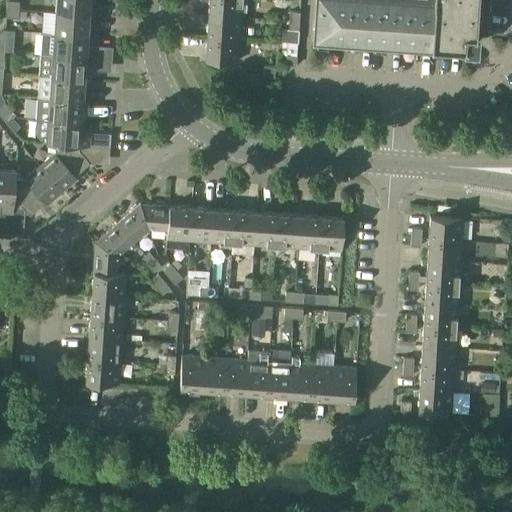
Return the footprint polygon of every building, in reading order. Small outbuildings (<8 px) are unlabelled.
[(6,0),(6,8),(18,8),(19,1),(11,0),(6,0)] [(89,0),(56,0),(56,11),(89,13),(89,0)] [(242,0),(209,0),(209,14),(241,16),(242,0)] [(327,44),(327,40),(385,44),(432,47),(432,42),(435,42),(443,43),(445,43),(446,43),(447,43),(448,43),(449,43),(450,43),(451,43),(452,43),(453,43),(454,42),(455,42),(456,42),(457,41),(458,41),(459,41),(460,40),(461,40),(462,39),(463,38),(464,38),(465,37),(466,37),(466,36),(467,36),(468,35),(468,34),(469,33),(470,32),(471,31),(471,30),(472,30),(472,29),(473,28),(473,27),(473,26),(474,25),(474,24),(475,23),(475,22),(475,21),(475,20),(475,19),(475,18),(476,17),(476,10),(476,9),(476,0),(317,0),(315,34),(314,43),(327,44)] [(18,8),(6,8),(6,16),(18,17),(18,8)] [(290,19),(299,20),(300,11),(290,10),(290,19)] [(89,13),(56,11),(54,33),(87,35),(89,13)] [(241,16),(209,14),(207,35),(240,37),(241,16)] [(299,20),(290,19),(289,28),(299,29),(299,20)] [(43,32),(41,53),(53,54),(86,56),(87,35),(54,33),(43,32)] [(206,58),(238,60),(240,37),(207,35),(206,58)] [(41,53),(39,75),(84,78),(86,56),(53,54),(41,53)] [(297,55),(287,54),(287,63),(296,64),(297,55)] [(275,65),(264,64),(263,75),(274,76),(275,69),(275,65)] [(84,78),(39,75),(38,96),(83,99),(84,78)] [(83,99),(38,96),(36,118),(81,121),(83,99)] [(5,101),(0,105),(0,113),(1,115),(10,107),(5,101)] [(7,121),(13,116),(16,114),(10,107),(1,115),(6,121),(7,122),(7,121)] [(43,141),(56,142),(56,141),(80,143),(80,144),(101,145),(102,135),(81,133),(81,121),(36,118),(35,132),(43,141)] [(40,166),(62,190),(77,177),(75,175),(90,162),(79,149),(80,144),(80,143),(56,141),(56,142),(55,152),(40,166)] [(62,190),(40,166),(25,180),(15,180),(14,180),(12,201),(13,201),(19,202),(30,214),(45,201),(46,203),(62,190)] [(14,180),(15,180),(16,168),(0,167),(0,200),(3,201),(2,210),(13,211),(13,201),(12,201),(14,180)] [(118,222),(134,240),(148,228),(140,203),(118,222)] [(170,205),(140,203),(148,228),(167,229),(168,229),(170,205)] [(168,229),(167,229),(167,237),(189,239),(192,206),(170,205),(168,229)] [(192,206),(189,239),(211,240),(213,208),(192,206)] [(232,242),(235,209),(213,208),(211,240),(232,242)] [(235,209),(232,242),(254,243),(256,211),(235,209)] [(256,211),(254,243),(275,245),(278,212),(256,211)] [(297,247),(299,214),(278,212),(275,245),(297,247)] [(299,214),(297,247),(319,248),(321,215),(299,214)] [(463,217),(430,214),(429,237),(462,239),(463,217)] [(341,250),(344,217),(321,215),(319,248),(341,250)] [(134,240),(118,222),(95,241),(119,253),(134,240)] [(411,236),(421,236),(421,228),(412,227),(411,236)] [(421,236),(411,236),(411,245),(420,246),(421,236)] [(427,259),(460,261),(462,239),(429,237),(427,259)] [(118,272),(119,253),(95,241),(93,271),(118,273),(118,272)] [(149,251),(142,257),(148,264),(155,257),(149,251)] [(154,271),(161,264),(155,257),(148,264),(154,271)] [(460,261),(427,259),(426,280),(459,282),(460,261)] [(182,277),(171,263),(164,268),(163,269),(175,283),(182,277)] [(408,279),(418,280),(419,271),(409,270),(408,279)] [(126,273),(118,272),(118,273),(93,271),(92,293),(124,295),(126,273)] [(151,280),(163,293),(170,287),(159,273),(157,275),(151,280)] [(418,280),(408,279),(408,288),(418,289),(418,280)] [(425,302),(458,304),(459,282),(426,280),(425,302)] [(199,285),(199,294),(207,295),(208,285),(199,285)] [(217,295),(217,286),(208,285),(207,295),(217,295)] [(243,288),(242,297),(250,298),(251,288),(243,288)] [(260,299),(261,289),(251,288),(250,298),(260,299)] [(286,291),(285,300),(293,301),(294,291),(286,291)] [(303,302),(304,292),(294,291),(293,301),(303,302)] [(124,295),(92,293),(90,314),(123,317),(124,295)] [(329,294),(328,303),(337,304),(338,294),(329,294)] [(199,300),(198,310),(208,311),(208,301),(199,300)] [(216,311),(216,302),(208,301),(208,311),(216,311)] [(458,304),(425,302),(423,323),(456,325),(458,304)] [(242,303),(241,313),(251,313),(251,304),(242,303)] [(259,314),(260,305),(251,304),(251,313),(259,314)] [(285,306),(284,316),(294,317),(294,307),(285,306)] [(302,317),(303,308),(294,307),(294,317),(302,317)] [(328,309),(327,319),(337,320),(338,310),(328,309)] [(196,310),(196,320),(206,321),(206,311),(196,310)] [(345,320),(346,311),(338,310),(337,320),(345,320)] [(179,312),(169,311),(168,320),(178,321),(179,312)] [(416,314),(406,313),(406,322),(415,323),(416,314)] [(89,336),(122,338),(123,317),(90,314),(89,336)] [(266,317),(253,316),(251,337),(265,338),(266,317)] [(168,329),(177,330),(178,321),(168,320),(168,329)] [(405,331),(415,332),(415,323),(406,322),(405,331)] [(422,345),(455,347),(456,325),(423,323),(422,345)] [(87,358),(120,360),(122,338),(89,336),(87,358)] [(455,347),(422,345),(421,366),(454,368),(455,347)] [(248,359),(245,391),(267,393),(269,360),(270,352),(248,350),(248,359)] [(165,363),(175,364),(176,355),(166,354),(165,363)] [(182,354),(179,387),(202,388),(204,356),(182,354)] [(224,390),(226,357),(204,356),(202,388),(224,390)] [(403,365),(413,366),(413,357),(404,356),(403,365)] [(226,357),(224,390),(245,391),(248,359),(226,357)] [(86,380),(118,382),(120,360),(87,358),(86,380)] [(269,360),(267,393),(288,394),(291,362),(269,360)] [(310,396),(312,363),(291,362),(288,394),(310,396)] [(175,364),(165,363),(165,372),(174,373),(175,364)] [(312,363),(310,396),(331,397),(334,365),(312,363)] [(354,399),(356,366),(334,365),(331,397),(354,399)] [(413,366),(403,365),(403,374),(412,375),(413,366)] [(419,388),(452,390),(454,368),(421,366),(419,388)] [(418,411),(451,413),(452,390),(419,388),(418,411)] [(482,415),(498,416),(499,393),(483,392),(482,415)] [(411,401),(401,400),(400,409),(410,410),(411,401)]
